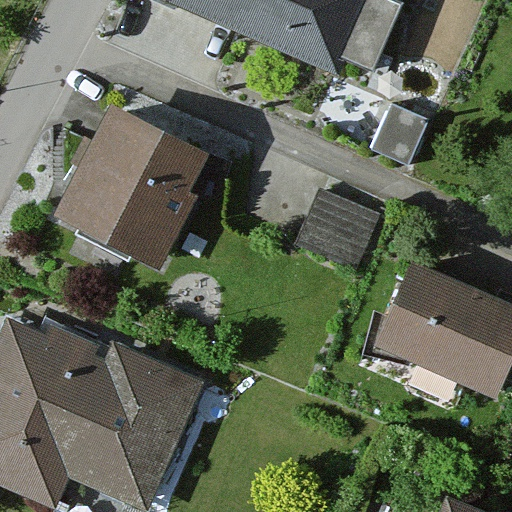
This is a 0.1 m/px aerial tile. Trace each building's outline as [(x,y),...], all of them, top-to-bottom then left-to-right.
[(370,0),(171,0),(155,36),(244,78),(264,37),(396,99),(430,28),(370,0)] [(92,142),(38,264),(142,309),(196,187),(92,142)] [(300,231),(364,255),(383,203),(320,179),(300,231)] [(511,363),(511,297),(408,260),(376,346),(502,391),(511,363)] [(28,354),(0,420),(0,511),(71,511),(88,473),(182,511),(186,511),(219,434),(28,354)]
